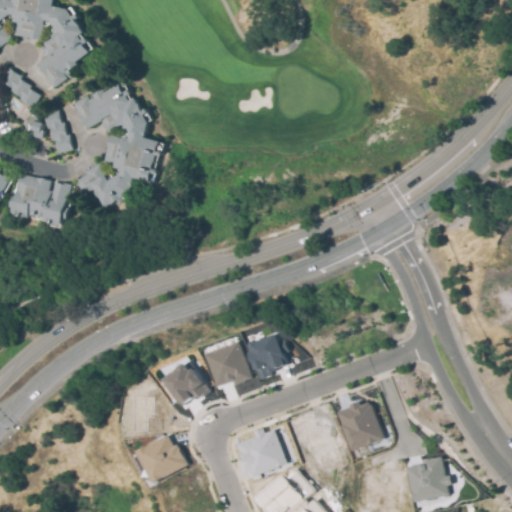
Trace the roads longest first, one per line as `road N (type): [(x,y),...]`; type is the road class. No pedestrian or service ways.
road 1 (secondary): [(511,80),(455,148),(375,204),(298,240),(106,305),(39,341),(0,382)]
road 2 (secondary): [(0,419),(108,339),(393,231),(476,164),(511,121)]
road 3 (residential): [(234,511),(212,452),(217,427),(439,338)]
road 4 (residential): [(511,469),(463,396),(375,204)]
